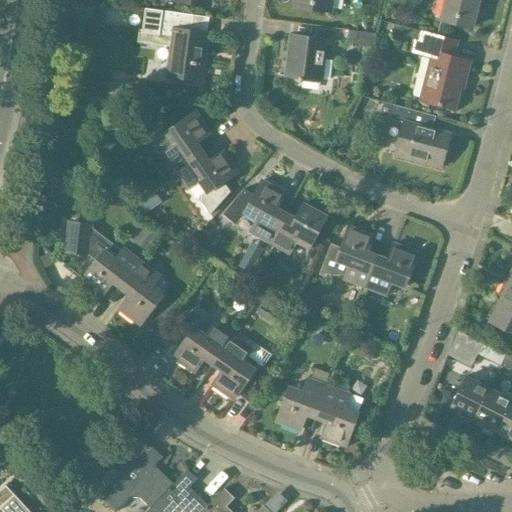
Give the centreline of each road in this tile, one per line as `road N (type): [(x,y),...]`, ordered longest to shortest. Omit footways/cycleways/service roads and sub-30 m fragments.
road 1 (tertiary): [(352,501),(204,438),(45,301),(0,275)]
road 2 (residential): [(464,243),(255,121),(247,81),(254,0)]
road 3 (residential): [(464,243),(383,456),(384,487)]
road 4 (residential): [(464,243),(511,69)]
road 5 (tertiary): [(384,487),(414,505),(511,502)]
